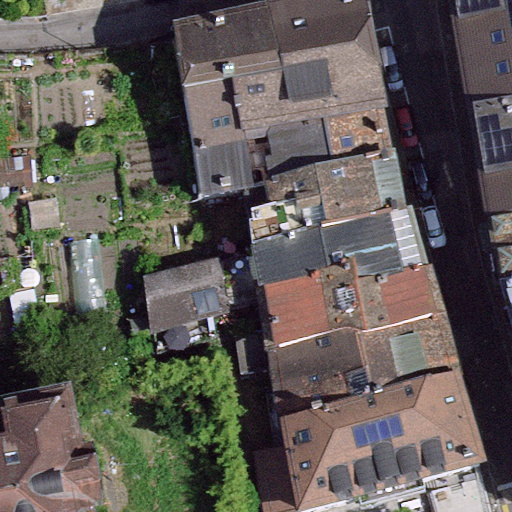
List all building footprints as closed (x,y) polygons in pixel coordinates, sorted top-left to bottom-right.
[(374,0),(344,0),(165,37),(202,201),(237,193),(406,154),(374,0)] [(511,0),(445,0),(465,109),(487,233),(511,226),(511,0)] [(258,308),(432,257),(406,154),(237,193),(247,248),(258,308)] [(511,226),(487,233),(502,280),(509,299),(511,297),(511,226)] [(247,248),(147,277),(166,339),(258,308),(247,248)] [(289,443),(472,385),(432,257),(258,308),(289,443)] [(472,385),(289,443),(303,511),(364,511),(489,470),(472,385)] [(11,454),(0,455),(0,511),(99,511),(92,420),(13,421),(11,454)]
